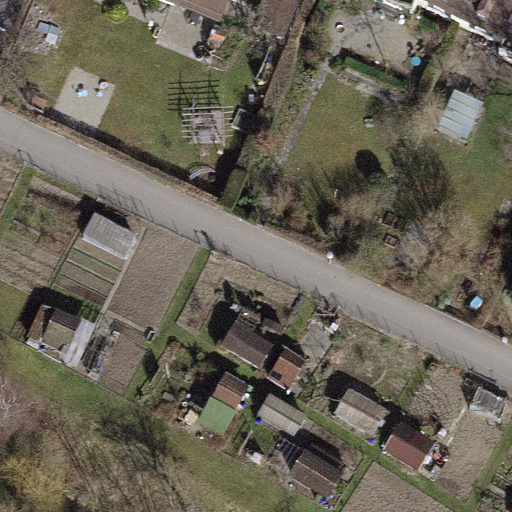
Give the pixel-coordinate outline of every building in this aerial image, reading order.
[(140,0),(228,35),(242,0),(140,0)] [(390,0),(387,9),(465,45),(485,0),(390,0)] [(511,0),(485,0),(465,45),(511,65),(511,0)] [(85,325),(50,311),(35,346),(70,360),(85,325)] [(277,347),(240,327),(226,353),(262,373),(277,347)] [(310,368),(291,357),(279,379),(298,389),(310,368)] [(254,393),(231,381),(219,404),(241,416),(254,393)] [(311,420),(273,398),(262,418),(301,439),(311,420)] [(442,450),(407,430),(392,456),(427,476),(442,450)] [(353,478),(312,455),(295,486),(336,509),(353,478)]
